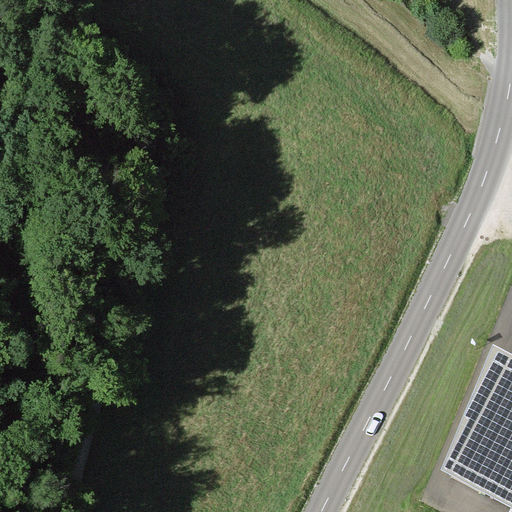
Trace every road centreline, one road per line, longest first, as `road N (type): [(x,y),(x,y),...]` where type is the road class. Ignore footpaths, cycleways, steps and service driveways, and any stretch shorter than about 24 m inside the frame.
road 1 (tertiary): [(322,511),(474,204),(511,81)]
road 2 (track): [(115,200),(125,229),(125,285),(65,511)]
road 3 (track): [(0,65),(76,128),(115,200)]
